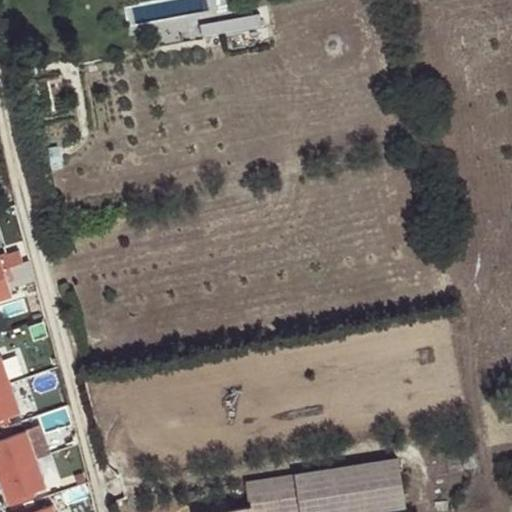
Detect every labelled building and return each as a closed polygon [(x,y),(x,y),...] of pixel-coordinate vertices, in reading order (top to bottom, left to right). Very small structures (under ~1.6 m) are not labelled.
[(208,0),(134,0),(127,1),(130,23),(211,13),(208,0)] [(205,18),(206,32),(264,27),(262,13),(205,18)] [(1,259),(0,259),(0,303),(15,299),(1,259)] [(0,364),(0,424),(19,416),(0,364)] [(28,434),(0,442),(0,483),(8,508),(48,495),(28,434)] [(341,467),(296,474),(302,511),(362,511),(404,505),(397,458),(341,467)] [(252,511),(302,511),(296,474),(247,482),(251,507),(252,511)]
